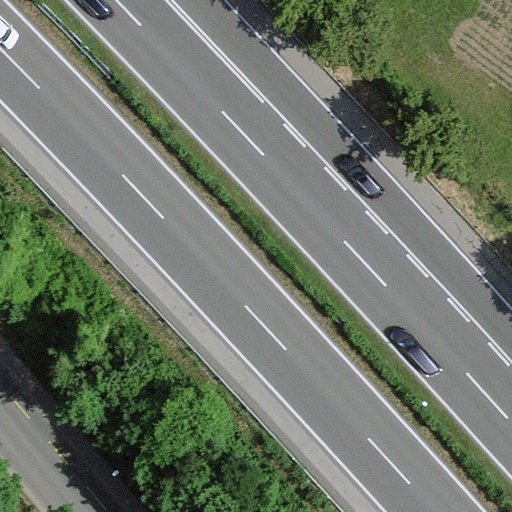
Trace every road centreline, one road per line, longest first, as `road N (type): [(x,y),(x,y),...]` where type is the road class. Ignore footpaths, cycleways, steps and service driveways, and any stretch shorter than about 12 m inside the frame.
road 1 (motorway): [(0,50),(433,511)]
road 2 (motorway): [(511,419),(118,0)]
road 3 (motorway): [(511,406),(286,87),(204,0)]
